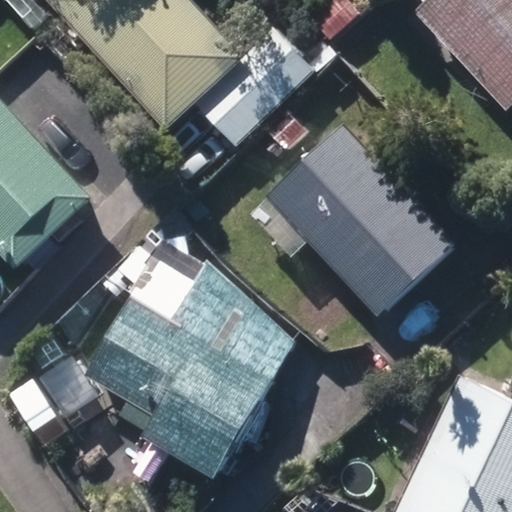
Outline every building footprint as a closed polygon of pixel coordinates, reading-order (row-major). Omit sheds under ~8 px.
[(200,109),(237,151),(317,80),(276,34),(243,63),(186,0),(56,0),(50,5),(168,136),(200,109)] [(316,23),(335,44),(361,21),(342,0),(316,23)] [(511,0),(418,0),(427,10),(416,21),(506,117),(511,111),(511,0)] [(12,95),(62,149),(92,122),(42,68),(12,95)] [(0,256),(16,274),(91,206),(0,105),(0,256)] [(267,135),(287,156),(307,137),(288,116),(267,135)] [(269,204),(382,323),(458,251),(346,132),(269,204)] [(424,182),(441,201),(456,188),(440,169),(424,182)] [(144,442),(217,485),(299,341),(251,314),(258,299),(166,246),(157,263),(141,253),(109,286),(132,303),(88,380),(156,420),(144,442)] [(63,328),(83,349),(109,325),(89,304),(63,328)] [(403,511),(511,511),(511,406),(464,384),(403,511)]
